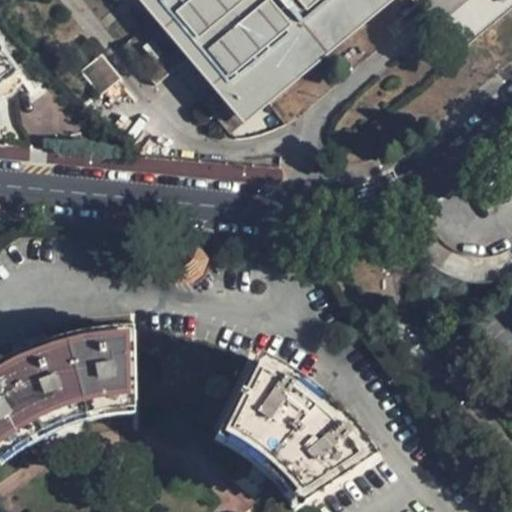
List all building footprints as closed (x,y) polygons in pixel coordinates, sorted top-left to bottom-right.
[(511,0),(142,0),(247,120),(267,103),(390,0),(413,0),(423,12),(437,27),(461,55),(511,12),(511,0)] [(0,85),(15,75),(1,57),(0,55),(0,100),(0,101),(0,100),(0,85)] [(103,92),(120,76),(109,64),(91,79),(103,92)] [(203,275),(210,261),(200,250),(184,251),(176,258),(169,272),(180,285),(195,283),(203,275)] [(130,402),(132,332),(115,334),(114,327),(80,333),(81,338),(49,345),(47,339),(13,351),(15,357),(0,365),(0,451),(15,440),(36,427),(45,422),(69,414),(98,406),(129,402),(130,402)] [(362,444),(335,414),(331,418),(304,394),(308,389),(275,368),(272,372),(255,365),(224,434),(235,441),(251,451),(272,468),(280,475),(286,480),(307,503),(370,463),(359,448),(362,444)]
